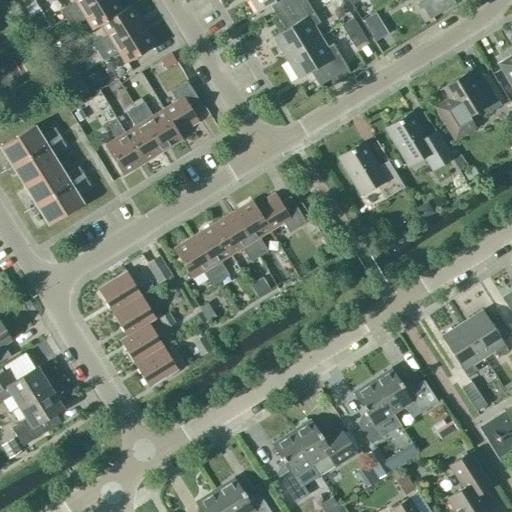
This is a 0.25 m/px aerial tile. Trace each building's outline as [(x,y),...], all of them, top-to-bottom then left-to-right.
[(32,0),(27,4),(31,12),(41,5),(38,0),(32,0)] [(94,0),(73,0),(74,1),(60,10),(65,18),(94,0)] [(100,23),(121,10),(114,0),(94,0),(65,18),(70,27),(85,18),(92,29),(100,24),(100,23)] [(249,0),(257,12),(269,4),(277,16),(305,0),(249,0)] [(284,29),(272,36),(285,57),(321,38),(313,25),(319,22),(306,0),(305,0),(277,16),(284,29)] [(363,0),(354,6),(361,17),(374,9),(368,0),(363,0)] [(419,0),(418,1),(429,19),(450,6),(446,0),(419,0)] [(142,25),(130,5),(121,10),(100,23),(100,24),(106,34),(92,43),(97,52),(142,25)] [(365,18),(372,30),(379,26),(372,13),(365,18)] [(340,25),(354,47),(366,40),(352,17),(340,25)] [(124,63),(154,45),(142,25),(97,52),(103,61),(117,52),(124,63)] [(285,57),(297,78),(310,71),(318,85),(347,68),(334,46),(328,50),(321,38),(285,57)] [(511,44),(506,48),(510,55),(496,63),(511,89),(511,44)] [(177,62),(171,53),(160,60),(165,69),(177,62)] [(500,105),(483,77),(473,83),(466,73),(444,86),(454,102),(439,111),(451,131),(454,132),(466,125),(467,122),(464,117),(477,109),(481,117),(500,105)] [(183,125),(187,123),(189,126),(198,121),(193,112),(202,106),(186,80),(169,91),(176,101),(170,104),(183,125)] [(167,148),(148,118),(152,115),(143,101),(126,112),(134,126),(126,131),(145,161),(167,148)] [(170,104),(152,115),(148,118),(167,148),(181,138),(176,130),(183,125),(170,104)] [(85,118),(80,110),(75,113),(79,121),(85,118)] [(386,127),(408,165),(424,155),(432,169),(451,157),(435,131),(425,137),(410,113),(386,127)] [(122,175),(145,161),(126,131),(124,132),(116,118),(106,124),(115,138),(104,145),(122,175)] [(101,124),(87,128),(90,143),(105,139),(101,124)] [(0,146),(12,165),(59,136),(53,127),(40,135),(33,125),(0,145),(0,146)] [(57,164),(51,154),(65,145),(59,136),(12,165),(24,185),(57,164)] [(360,194),(376,184),(384,198),(403,186),(387,160),(377,166),(362,142),(338,157),(360,194)] [(83,175),(77,166),(64,174),(57,164),(24,185),(36,204),(83,175)] [(48,224),(82,203),(75,193),(89,184),(83,175),(36,204),(48,224)] [(268,201),(264,204),(277,225),(282,222),(288,232),(306,222),(289,196),(280,202),(274,193),(266,198),(268,201)] [(251,200),(237,208),(256,238),(258,236),(277,225),(264,204),(256,208),(251,200)] [(256,238),(237,208),(216,221),(234,251),(241,247),(250,262),(267,251),(258,236),(256,238)] [(234,251),(216,221),(194,235),(222,279),(228,275),(220,260),(234,251)] [(194,235),(172,248),(191,278),(202,271),(211,285),(222,279),(194,235)] [(159,256),(148,262),(160,281),(170,275),(159,256)] [(125,270),(96,288),(111,312),(140,294),(125,270)] [(251,286),(258,298),(269,291),(262,279),(251,286)] [(511,290),(501,297),(511,314),(511,290)] [(111,312),(126,335),(148,322),(155,318),(140,294),(111,312)] [(483,357),(493,350),(497,356),(507,350),(482,309),(461,323),(483,357)] [(158,318),(165,328),(175,322),(168,312),(158,318)] [(0,322),(0,345),(10,339),(0,322)] [(134,363),(162,345),(148,322),(126,335),(119,339),(134,363)] [(472,364),(483,357),(461,323),(440,336),(466,376),(476,370),(472,364)] [(192,342),(201,355),(212,348),(203,335),(192,342)] [(134,363),(148,387),(177,369),(162,345),(134,363)] [(49,387),(36,366),(12,381),(5,370),(0,372),(0,400),(11,394),(18,406),(49,387)] [(406,391),(391,367),(371,380),(392,413),(403,406),(412,417),(437,401),(423,380),(406,391)] [(371,380),(352,392),(367,416),(357,422),(370,444),(400,425),(392,413),(371,380)] [(476,411),(486,404),(470,381),(460,387),(476,411)] [(37,422),(61,407),(49,387),(18,406),(25,418),(10,427),(22,445),(43,432),(37,422)] [(311,464),(318,475),(334,465),(334,466),(355,453),(342,432),(325,442),(310,419),(290,431),(311,464)] [(309,483),(301,471),(311,464),(290,431),(271,444),(286,467),(276,474),(294,502),(307,493),(310,491),(311,487),(309,483)] [(1,445),(9,458),(20,451),(12,438),(1,445)] [(376,446),(362,455),(378,478),(400,463),(393,453),(384,459),(376,446)] [(448,466),(462,488),(446,498),(455,511),(489,511),(474,487),(487,479),(469,452),(448,466)] [(248,501),(233,477),(214,489),(228,511),(270,511),(259,494),(248,501)] [(228,511),(214,489),(195,502),(201,511),(228,511)] [(390,511),(417,511),(408,497),(389,510),(390,511)]
